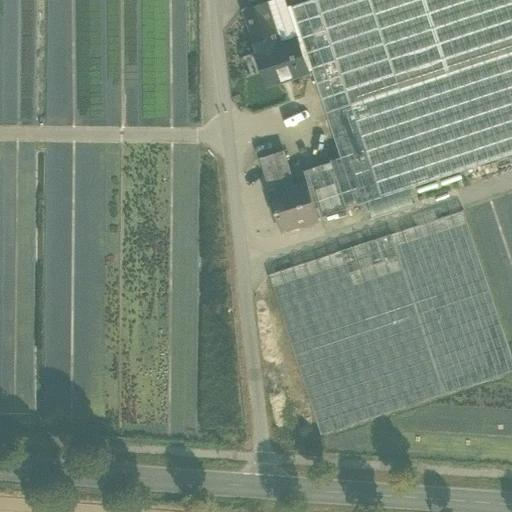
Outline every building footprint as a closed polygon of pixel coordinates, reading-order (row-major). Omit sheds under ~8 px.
[(272,0),(242,10),(257,53),(298,39),(284,0),(272,0)] [(511,0),(315,0),(350,105),(326,113),(341,158),(331,161),(336,178),(346,175),(356,205),(511,153),(511,0)] [(257,53),(256,53),(266,85),(308,71),(298,39),(257,53)] [(285,151),(261,159),(272,195),(297,188),(285,151)] [(272,195),(269,196),(279,230),(320,217),(310,184),(297,188),(272,195)] [(511,362),(462,211),(390,234),(442,393),(511,370),(511,362)] [(390,234),(269,274),(321,433),(442,393),(390,234)]
